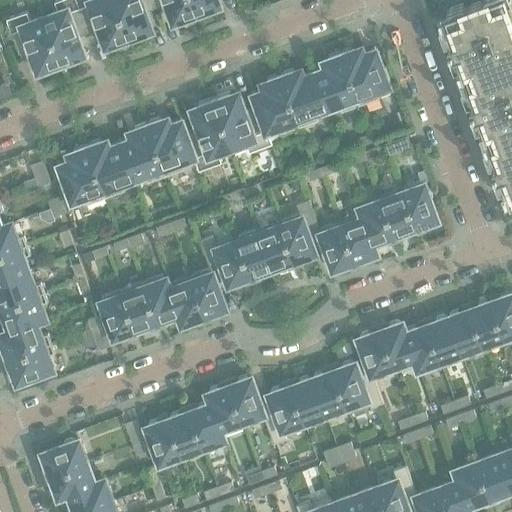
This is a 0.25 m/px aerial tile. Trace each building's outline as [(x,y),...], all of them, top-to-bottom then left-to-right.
[(77,32),(88,28),(77,0),(57,0),(55,1),(58,11),(45,16),(63,66),(79,60),(77,57),(85,54),(77,32)] [(131,41),(115,0),(77,0),(88,28),(98,24),(106,46),(114,44),(115,47),(131,41)] [(145,7),(155,3),(154,0),(115,0),(131,41),(146,36),(145,32),(153,29),(145,7)] [(198,17),(192,0),(154,0),(155,3),(164,0),(165,0),(174,22),(182,19),(183,22),(198,17)] [(192,0),(198,17),(214,11),(213,8),(221,5),(218,0),(192,0)] [(511,0),(438,0),(511,200),(511,0)] [(63,66),(45,16),(31,21),(28,11),(7,18),(19,53),(30,49),(38,71),(46,68),(48,72),(63,66)] [(342,50),(361,104),(381,97),(378,90),(390,86),(388,82),(392,81),(386,65),(383,66),(375,45),(364,50),(362,46),(356,49),(355,45),(342,50)] [(342,111),(361,104),(342,50),(329,55),(330,58),(323,61),(325,64),(314,68),(328,108),(339,104),(342,111)] [(328,108),(314,68),(303,72),(301,69),(295,71),(294,68),(281,72),(300,126),(320,119),(317,112),(328,108)] [(281,133),(300,126),(281,72),(268,77),(269,80),(262,83),(264,86),(253,90),(272,144),(273,143),(268,130),(278,126),(281,133)] [(0,100),(13,95),(8,81),(2,83),(0,86),(0,100)] [(250,152),(272,144),(253,90),(252,90),(259,109),(247,114),(239,91),(231,94),(230,91),(214,96),(232,147),(246,142),(250,152)] [(219,152),(232,147),(214,96),(199,102),(200,105),(192,108),(200,131),(188,135),(181,116),(180,116),(200,170),(222,162),(219,152)] [(407,109),(398,112),(403,124),(411,121),(407,109)] [(200,170),(180,116),(169,120),(168,117),(162,119),(161,116),(147,121),(167,174),(187,167),(184,161),(194,157),(199,170),(200,170)] [(148,182),(167,174),(147,121),(135,125),(136,129),(129,131),(130,135),(120,139),(134,179),(145,175),(148,182)] [(380,124),(370,127),(375,140),(385,137),(380,124)] [(357,138),(360,146),(375,141),(372,133),(357,138)] [(412,147),(408,135),(386,143),(391,155),(412,147)] [(134,179),(120,139),(109,143),(107,139),(101,141),(100,138),(87,143),(106,197),(126,190),(123,183),(134,179)] [(87,204),(106,197),(87,143),(74,148),(75,151),(68,153),(70,157),(58,161),(65,182),(62,183),(68,199),(71,197),(73,201),(84,197),(87,204)] [(343,152),(341,145),(331,149),(334,155),(343,152)] [(365,151),(367,159),(381,154),(378,146),(365,151)] [(354,164),(367,159),(365,151),(351,156),(354,164)] [(31,164),(39,186),(51,181),(43,159),(31,164)] [(322,167),(325,175),(338,170),(335,162),(322,167)] [(311,180),(325,175),(322,167),(308,172),(311,180)] [(298,178),(290,181),(293,190),(302,187),(298,178)] [(402,187),(416,227),(424,225),(428,227),(435,224),(437,220),(439,219),(431,199),(433,194),(431,187),(426,185),(425,182),(422,183),(421,180),(402,187)] [(244,189),(247,197),(261,192),(258,184),(244,189)] [(416,227),(402,187),(380,195),(395,235),(402,232),(407,234),(414,232),(416,227)] [(233,202),(247,197),(244,189),(230,194),(233,202)] [(51,208),(65,203),(62,195),(48,200),(51,208)] [(387,238),(395,235),(380,195),(361,202),(362,205),(360,206),(377,253),(378,253),(375,246),(385,242),(387,238)] [(333,269),(334,268),(309,199),(297,203),(300,213),(280,220),(294,260),(301,257),(306,260),(313,257),(315,253),(316,252),(314,245),(324,242),(333,269)] [(356,261),(341,221),(320,228),(310,199),(309,199),(334,268),(335,268),(339,270),(346,268),(348,263),(356,261)] [(0,226),(12,222),(2,225),(0,219),(0,211),(4,210),(0,200),(0,226)] [(65,203),(51,208),(54,216),(68,211),(65,203)] [(377,253),(360,206),(359,206),(362,213),(341,221),(356,261),(363,258),(368,260),(374,258),(377,253)] [(171,222),(174,230),(187,225),(184,217),(171,222)] [(287,263),(294,260),(280,220),(258,228),(273,268),(278,270),(285,267),(287,263)] [(0,253),(28,244),(24,234),(17,236),(12,222),(0,226),(0,253)] [(160,235),(174,230),(171,222),(157,227),(160,235)] [(272,268),(273,268),(258,228),(237,236),(251,276),(258,273),(263,275),(270,273),(272,268)] [(65,246),(74,243),(68,229),(60,232),(65,246)] [(128,237),(131,245),(144,240),(141,232),(128,237)] [(251,276),(237,236),(216,243),(213,234),(201,238),(226,308),(227,308),(217,281),(227,277),(229,284),(230,283),(235,285),(242,283),(244,278),(251,276)] [(84,235),(78,237),(81,248),(88,245),(84,235)] [(117,250),(131,245),(128,237),(114,242),(117,250)] [(225,308),(226,308),(201,238),(200,238),(211,268),(190,276),(205,316),(212,313),(216,315),(223,313),(225,308)] [(0,280),(30,270),(25,256),(31,254),(28,244),(0,253),(0,280)] [(86,262),(95,258),(109,253),(106,245),(83,254),(86,262)] [(77,279),(86,276),(81,262),(73,265),(77,279)] [(0,302),(1,307),(45,291),(41,281),(35,283),(30,270),(0,280),(0,302)] [(183,324),(166,277),(164,277),(163,274),(143,281),(158,321),(165,319),(170,321),(180,317),(182,324),(183,324)] [(86,276),(77,279),(82,293),(91,290),(86,276)] [(197,318),(205,316),(190,276),(169,283),(167,276),(166,277),(183,324),(184,323),(188,325),(195,323),(197,318)] [(151,324),(158,321),(143,281),(122,289),(136,329),(137,329),(142,331),(148,328),(151,324)] [(129,331),(136,329),(122,289),(103,296),(104,299),(101,300),(114,337),(116,337),(120,339),(127,336),(129,331)] [(0,334),(47,317),(42,303),(48,301),(45,291),(1,307),(5,316),(3,321),(6,331),(0,333),(0,334)] [(494,299),(506,337),(511,334),(511,292),(508,291),(501,293),(499,298),(494,299)] [(506,337),(494,299),(491,301),(486,298),(479,301),(477,306),(471,308),(484,345),(506,337)] [(461,353),(484,345),(471,308),(463,311),(458,309),(451,311),(449,316),(461,353)] [(91,328),(103,323),(99,314),(87,319),(91,328)] [(461,353),(449,316),(448,316),(443,314),(436,317),(434,321),(427,324),(440,361),(461,353)] [(8,358),(52,342),(48,332),(42,335),(37,322),(47,318),(47,317),(0,334),(0,335),(0,334),(0,344),(0,346),(5,348),(8,358)] [(417,358),(405,328),(403,321),(401,322),(397,320),(390,322),(388,327),(381,329),(394,366),(415,359),(417,358)] [(99,350),(111,345),(103,323),(91,328),(99,350)] [(418,369),(440,361),(427,324),(420,326),(415,324),(405,328),(417,358),(415,359),(418,369)] [(374,374),(394,366),(381,329),(373,332),(369,330),(362,332),(360,337),(358,337),(367,361),(369,360),(374,374)] [(52,342),(8,358),(12,367),(10,372),(12,379),(17,381),(17,382),(38,375),(42,377),(49,375),(51,370),(54,369),(49,354),(56,352),(52,342)] [(369,360),(367,361),(357,365),(356,361),(355,362),(350,359),(343,362),(341,367),(333,369),(347,406),(368,399),(371,408),(384,403),(374,374),(369,360)] [(326,414),(347,406),(333,369),(327,372),(322,370),(315,372),(313,377),(326,414)] [(259,400),(260,400),(252,376),(250,377),(246,374),(239,377),(237,381),(229,384),(243,421),(264,413),(259,400)] [(326,414),(313,377),(312,377),(307,375),(300,378),(298,382),(291,385),(305,421),(326,414)] [(497,384),(500,392),(511,387),(511,381),(511,379),(497,384)] [(222,428),(243,421),(229,384),(222,387),(218,385),(211,387),(209,392),(207,392),(210,399),(211,398),(222,428)] [(486,397),(500,392),(497,384),(483,389),(486,397)] [(284,429),(305,421),(291,385),(284,387),(279,385),(272,388),(270,392),(269,393),(270,396),(260,400),(259,400),(264,413),(274,443),(287,438),(284,429)] [(454,399),(457,407),(471,402),(468,394),(454,399)] [(511,394),(502,398),(505,406),(511,403),(511,394)] [(226,439),(222,428),(211,398),(210,399),(200,403),(198,407),(189,410),(203,447),(226,439)] [(491,411),(505,406),(502,398),(488,403),(491,411)] [(443,412),(457,407),(454,399),(440,404),(443,412)] [(459,413),(463,421),(476,417),(473,408),(459,413)] [(182,455),(203,447),(189,410),(179,414),(175,412),(168,414),(167,416),(182,455)] [(413,414),(416,422),(428,418),(425,410),(413,414)] [(448,427),(463,421),(459,413),(445,418),(448,427)] [(400,428),(416,422),(413,414),(397,420),(400,428)] [(160,463),(182,455),(167,416),(165,419),(162,420),(157,418),(150,421),(148,425),(147,426),(160,463)] [(132,442),(144,437),(137,418),(125,422),(132,442)] [(418,428),(421,437),(433,432),(430,424),(418,428)] [(406,442),(421,437),(418,428),(402,434),(406,442)] [(50,472),(87,459),(80,439),(76,440),(72,437),(65,440),(63,445),(43,452),(43,453),(41,458),(44,465),(48,467),(50,472)] [(144,437),(132,442),(137,453),(149,449),(144,437)] [(337,446),(340,454),(354,449),(350,441),(337,446)] [(326,459),(340,454),(337,446),(323,451),(326,459)] [(511,447),(500,452),(511,488),(511,447)] [(340,454),(343,462),(356,457),(354,449),(340,454)] [(511,490),(511,489),(511,488),(500,452),(476,461),(489,498),(497,495),(502,497),(509,494),(511,490)] [(343,462),(340,454),(326,459),(329,467),(343,462)] [(66,494),(95,481),(87,459),(50,472),(53,481),(51,486),(54,493),(58,495),(59,496),(66,494)] [(483,500),(489,498),(476,461),(455,469),(458,479),(471,508),(481,505),(483,500)] [(422,507),(417,494),(406,464),(394,469),(397,478),(375,486),(384,511),(410,511),(411,511),(420,508),(422,507)] [(259,471),(262,479),(277,474),(274,465),(259,471)] [(152,486),(160,483),(155,469),(147,472),(152,486)] [(250,484),(262,479),(259,471),(247,475),(250,484)] [(76,511),(79,511),(113,500),(105,478),(95,481),(66,494),(69,504),(74,506),(76,511)] [(264,485),(267,493),(282,487),(279,479),(264,485)] [(472,511),(471,508),(458,479),(438,486),(447,511),(472,511)] [(218,486),(221,494),(234,489),(231,481),(218,486)] [(160,483),(152,486),(157,499),(165,496),(160,483)] [(255,497),(267,493),(264,485),(252,489),(255,497)] [(207,499),(221,494),(218,486),(204,491),(207,499)] [(384,511),(375,486),(354,494),(360,511),(384,511)] [(447,511),(438,486),(417,494),(422,507),(420,508),(421,511),(447,511)] [(182,499),(185,507),(199,502),(196,494),(182,499)] [(360,511),(354,494),(332,502),(336,511),(360,511)] [(222,500),(225,508),(239,503),(236,495),(222,500)] [(336,511),(332,502),(313,509),(309,499),(296,504),(299,511),(336,511)] [(117,511),(113,500),(79,511),(117,511)] [(211,511),(214,511),(225,508),(222,500),(209,505),(211,511)]
